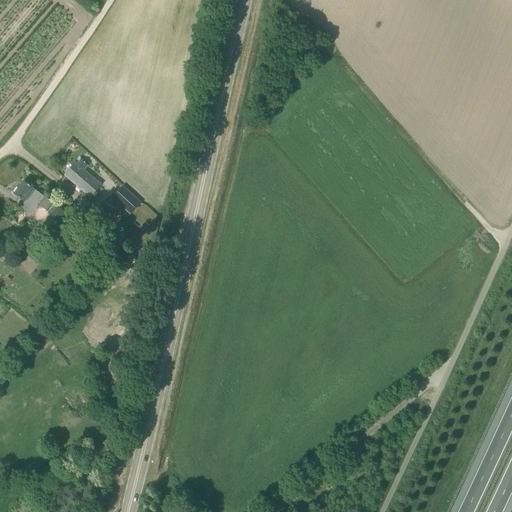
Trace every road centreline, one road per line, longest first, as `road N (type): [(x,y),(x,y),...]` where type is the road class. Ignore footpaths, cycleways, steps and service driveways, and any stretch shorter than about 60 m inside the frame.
road 1 (secondary): [(128,511),(243,0)]
road 2 (track): [(338,59),(507,241)]
road 3 (unclassified): [(275,511),(434,377),(444,380)]
road 4 (track): [(11,145),(111,0)]
road 5 (unclassified): [(511,231),(444,380)]
road 6 (unclassified): [(444,380),(379,511)]
